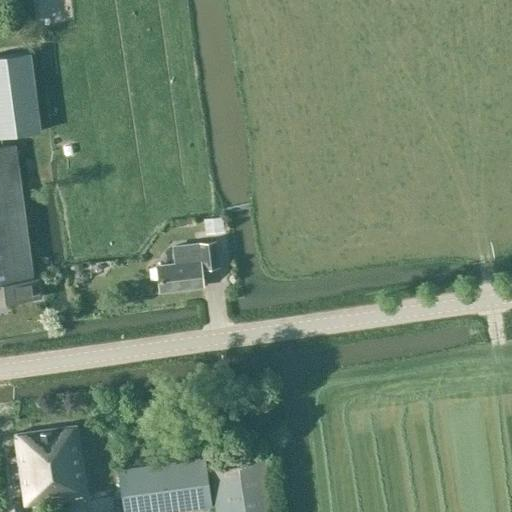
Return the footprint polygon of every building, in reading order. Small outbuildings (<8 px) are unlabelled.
[(0,136),(41,131),(31,52),(0,56),(0,136)] [(0,302),(41,297),(38,275),(32,276),(16,145),(0,146),(0,302)] [(224,232),(222,217),(204,219),(206,234),(224,232)] [(177,264),(158,265),(160,290),(203,285),(201,267),(204,267),(204,268),(219,267),(217,243),(176,246),(177,264)] [(384,279),(413,278),(412,262),(383,263),(384,279)] [(70,495),(87,493),(77,424),(16,434),(26,511),(33,511),(48,510),(47,501),(70,498),(70,495)] [(206,457),(119,470),(125,511),(174,511),(212,507),(213,507),(216,506),(216,511),(275,511),(266,449),(206,457)]
